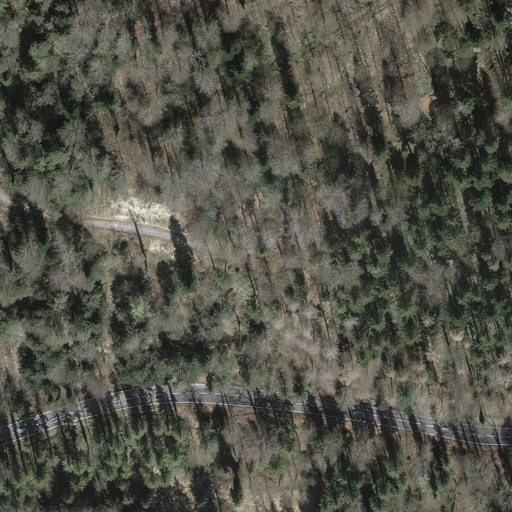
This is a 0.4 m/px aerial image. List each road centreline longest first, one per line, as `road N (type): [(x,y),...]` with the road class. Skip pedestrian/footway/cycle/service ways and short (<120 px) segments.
road 1 (track): [(0,196),(63,218),(225,251),(274,245),(511,34)]
road 2 (tertiary): [(0,436),(92,406),(209,392),(511,437)]
